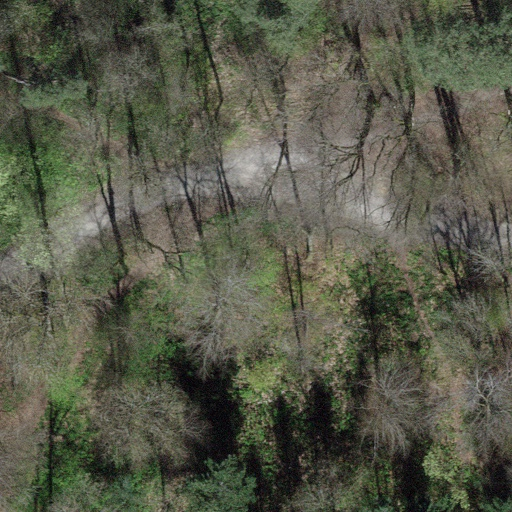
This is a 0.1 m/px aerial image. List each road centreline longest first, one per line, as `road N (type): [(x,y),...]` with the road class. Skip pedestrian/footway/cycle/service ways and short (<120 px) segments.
road 1 (track): [(511,96),(197,177),(0,274)]
road 2 (track): [(511,239),(197,177)]
